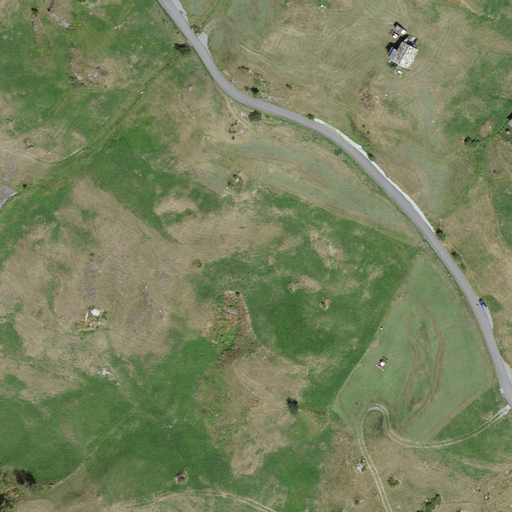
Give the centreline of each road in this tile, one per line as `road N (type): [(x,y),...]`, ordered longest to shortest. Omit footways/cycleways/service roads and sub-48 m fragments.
road 1 (track): [(511,399),(470,294),(404,203),(337,138),(224,84),(164,0)]
road 2 (track): [(387,511),(359,447),(365,410),(381,408),(390,440),(421,447),(466,436),(511,407)]
